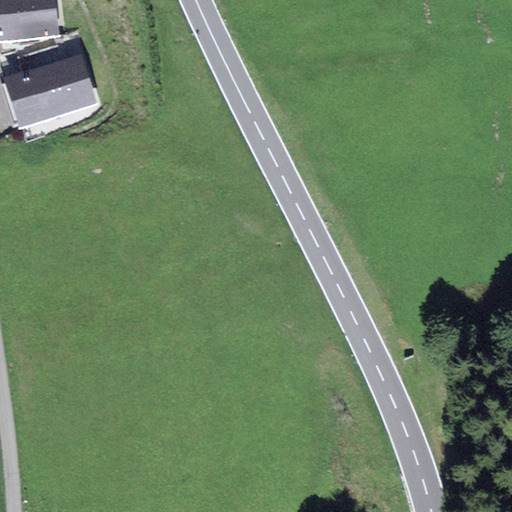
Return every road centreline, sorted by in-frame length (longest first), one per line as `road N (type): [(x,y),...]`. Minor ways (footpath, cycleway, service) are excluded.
road 1 (secondary): [(196,0),(382,375),(431,511)]
road 2 (residential): [(0,372),(15,511)]
